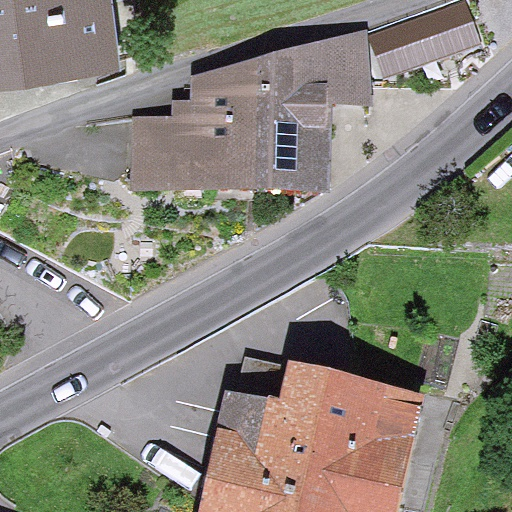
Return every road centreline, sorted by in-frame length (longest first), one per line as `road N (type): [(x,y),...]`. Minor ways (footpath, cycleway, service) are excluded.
road 1 (tertiary): [(511,93),(336,233),(0,414)]
road 2 (residential): [(0,141),(397,0)]
